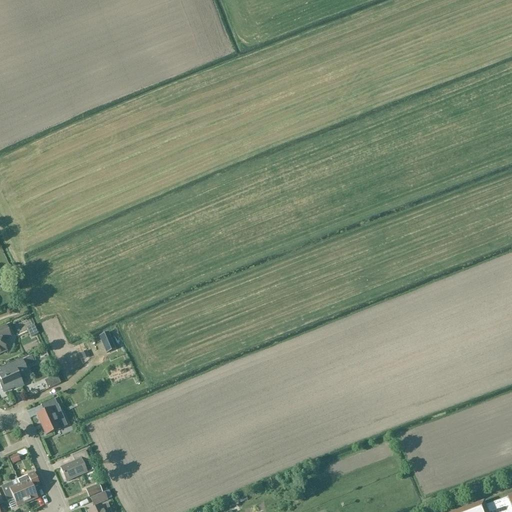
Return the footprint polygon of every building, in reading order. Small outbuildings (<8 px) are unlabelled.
[(0,353),(6,351),(1,341),(10,337),(5,326),(0,328),(0,353)] [(116,350),(109,332),(99,336),(107,354),(116,350)] [(12,373),(0,378),(0,386),(3,393),(15,388),(16,390),(23,386),(19,377),(28,374),(22,361),(9,367),(12,373)] [(43,413),(36,416),(41,425),(43,428),(42,428),(45,436),(60,430),(51,411),(58,408),(55,400),(40,406),(43,413)] [(69,465),(60,469),(66,482),(87,474),(87,473),(93,470),(89,462),(90,461),(85,451),(72,457),(75,462),(72,464),(72,465),(69,466),(69,465)] [(17,455),(10,458),(13,465),(20,462),(17,455)] [(34,473),(17,480),(27,503),(38,499),(34,491),(40,488),(34,473)] [(17,480),(1,488),(7,502),(14,500),(17,508),(27,503),(17,480)] [(99,485),(86,490),(89,498),(102,492),(99,485)] [(105,493),(91,499),(94,506),(108,501),(105,493)] [(483,503),(458,511),(511,511),(511,496),(485,506),(483,503)]
